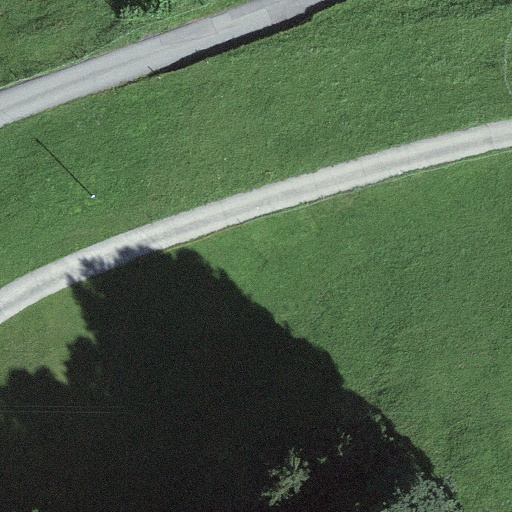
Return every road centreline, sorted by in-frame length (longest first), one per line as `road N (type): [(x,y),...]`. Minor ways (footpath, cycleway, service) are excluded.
road 1 (track): [(0,303),(99,253),(511,134)]
road 2 (unclassified): [(0,108),(297,0)]
